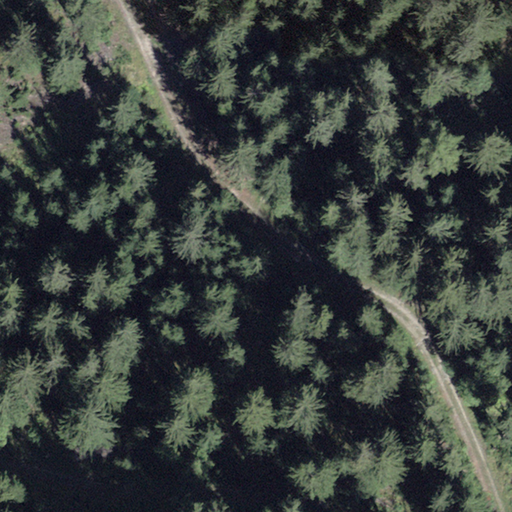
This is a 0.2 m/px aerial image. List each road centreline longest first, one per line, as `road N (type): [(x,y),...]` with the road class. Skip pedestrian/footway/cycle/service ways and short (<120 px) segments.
road 1 (track): [(116,0),(190,153),(260,229),(408,324),(450,399),(494,511)]
road 2 (track): [(314,511),(278,501),(67,485),(0,466)]
